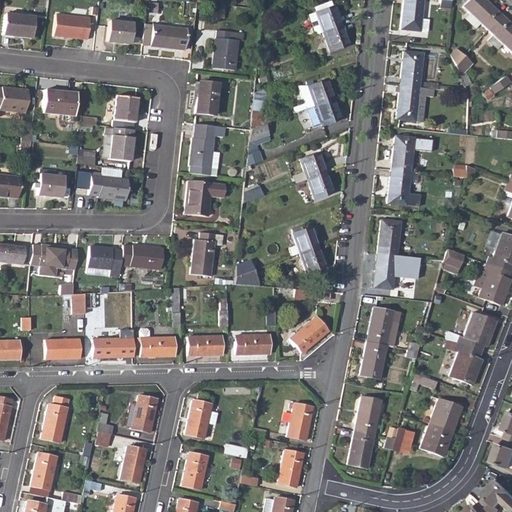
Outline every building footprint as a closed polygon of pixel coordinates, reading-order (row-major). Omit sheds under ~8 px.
[(403,0),(400,31),(418,33),(418,32),(426,33),(427,21),(420,20),(421,0),(403,0)] [(484,34),(498,19),(476,0),(468,0),(459,11),(484,34)] [(449,11),(450,3),(441,2),(440,10),(449,11)] [(339,27),(332,7),(315,14),(315,15),(319,26),(311,29),(314,36),(322,33),(339,27)] [(3,12),(1,32),(12,33),(12,36),(31,37),(33,16),(3,12)] [(53,14),(51,35),(84,38),(87,18),(53,14)] [(319,26),(315,15),(307,17),(311,29),(319,26)] [(141,40),(149,41),(184,44),(186,24),(143,19),(141,40)] [(511,31),(498,19),(484,34),(510,57),(511,54),(511,31)] [(107,21),(105,41),(129,44),(131,24),(107,21)] [(216,25),(212,63),(234,65),(237,35),(243,36),(244,28),(216,25)] [(339,27),(322,33),(329,54),(347,47),(339,27)] [(258,46),(257,55),(271,50),(268,43),(258,46)] [(257,55),(256,63),(274,57),(271,50),(257,55)] [(457,50),(449,59),(454,68),(464,57),(457,50)] [(403,52),(399,86),(418,88),(421,54),(403,52)] [(464,57),(454,68),(458,78),(472,63),(464,57)] [(504,77),(487,89),(492,95),(508,83),(504,77)] [(194,96),(192,112),(212,114),(215,82),(198,80),(196,96),(194,96)] [(309,87),(315,107),(332,101),(325,81),(309,87)] [(399,86),(396,85),(396,92),(398,93),(395,118),(414,120),(415,112),(422,113),(424,96),(431,97),(432,89),(418,88),(399,86)] [(0,108),(22,111),(24,89),(0,86),(0,108)] [(41,88),(39,111),(71,115),(74,92),(41,88)] [(112,96),(109,120),(130,122),(132,98),(112,96)] [(332,101),(315,107),(318,117),(322,127),(339,121),(332,101)] [(315,107),(307,110),(311,120),(318,117),(315,107)] [(187,165),(186,173),(213,177),(215,153),(208,152),(210,135),(219,137),(220,126),(190,123),(186,165),(187,165)] [(250,130),(248,142),(265,136),(268,135),(264,125),(250,130)] [(130,130),(109,128),(109,135),(108,135),(105,159),(126,161),(130,130)] [(492,128),(492,136),(510,137),(510,129),(492,128)] [(266,138),(265,136),(248,142),(245,167),(255,164),(252,155),(249,157),(251,144),(266,138)] [(393,136),(390,170),(408,172),(412,138),(393,136)] [(299,160),(306,180),(323,174),(316,154),(299,160)] [(474,169),(465,166),(465,170),(465,177),(472,178),(474,169)] [(452,169),(452,176),(465,178),(465,177),(465,170),(452,169)] [(408,172),(390,170),(386,204),(404,206),(408,172)] [(36,173),(33,194),(58,197),(60,177),(36,173)] [(87,173),(84,194),(94,195),(94,197),(121,200),(123,179),(95,176),(95,174),(87,173)] [(323,174),(306,180),(313,200),(330,193),(323,174)] [(0,175),(0,196),(14,198),(17,178),(0,175)] [(183,180),(180,213),(203,215),(205,195),(218,196),(219,183),(183,180)] [(511,199),(504,217),(511,220),(511,183),(506,181),(502,191),(504,192),(502,196),(511,199)] [(243,193),(242,204),(261,197),(257,187),(243,193)] [(379,221),(375,255),(394,257),(398,223),(379,221)] [(290,234),(297,254),(315,248),(308,227),(290,234)] [(189,238),(186,272),(205,274),(209,244),(216,245),(217,234),(196,231),(195,239),(189,238)] [(485,257),(482,264),(506,272),(509,265),(511,266),(511,237),(499,233),(490,258),(485,257)] [(38,244),(29,243),(27,263),(71,269),(74,249),(65,248),(65,246),(54,245),(54,247),(45,246),(45,244),(38,243),(38,244)] [(118,250),(117,263),(149,267),(149,246),(129,243),(128,245),(119,244),(118,250)] [(0,244),(0,260),(18,263),(20,247),(0,244)] [(84,265),(116,269),(117,263),(118,250),(109,249),(109,247),(86,244),(84,265)] [(149,246),(149,267),(156,268),(158,248),(149,246)] [(315,248),(297,254),(305,274),(322,268),(315,248)] [(457,274),(463,254),(447,249),(440,268),(457,274)] [(394,257),(375,255),(372,288),(390,290),(392,278),(394,257)] [(420,259),(394,257),(392,278),(418,280),(420,259)] [(235,266),(234,278),(253,271),(249,261),(235,266)] [(506,272),(482,264),(480,271),(485,272),(475,297),(500,306),(509,281),(504,279),(506,272)] [(234,278),(233,286),(260,288),(253,271),(234,278)] [(60,284),(60,293),(72,293),(72,284),(60,284)] [(328,293),(293,290),(293,298),(327,301),(328,293)] [(71,293),(71,313),(84,313),(84,293),(71,293)] [(372,308),(365,342),(385,346),(390,323),(392,313),(372,308)] [(457,336),(454,343),(478,352),(480,345),(483,346),(493,321),(469,313),(460,337),(457,336)] [(29,330),(28,317),(20,318),(21,330),(29,330)] [(84,330),(84,317),(76,318),(76,330),(84,330)] [(313,318),(288,340),(300,354),(326,333),(313,318)] [(390,323),(385,346),(392,347),(396,324),(390,323)] [(140,331),(138,333),(139,357),(173,357),(172,339),(148,339),(148,333),(146,331),(140,331)] [(266,337),(233,338),(233,356),(266,355),(266,337)] [(220,338),(186,339),(186,356),(221,356),(220,338)] [(125,339),(91,340),(92,358),(126,357),(125,339)] [(78,340),(43,340),(44,359),(78,358),(78,340)] [(17,341),(0,341),(0,359),(18,359),(17,341)] [(416,357),(418,343),(409,341),(406,356),(416,357)] [(385,346),(365,342),(358,376),(378,380),(385,346)] [(478,352),(454,343),(451,350),(455,352),(446,376),(469,384),(478,361),(475,360),(478,352)] [(413,374),(410,381),(433,390),(436,383),(413,374)] [(191,401),(184,435),(201,439),(205,424),(212,425),(215,414),(207,412),(210,397),(197,394),(196,402),(191,401)] [(137,396),(130,429),(148,433),(155,400),(137,396)] [(0,397),(0,441),(1,442),(11,400),(0,397)] [(46,405),(39,437),(58,442),(67,400),(53,397),(51,406),(46,405)] [(359,397),(352,431),(372,435),(379,401),(359,397)] [(434,399),(425,423),(449,431),(458,407),(434,399)] [(291,405),(285,438),(303,442),(311,409),(291,405)] [(506,430),(503,438),(511,440),(511,409),(511,413),(508,412),(502,429),(506,430)] [(96,423),(95,430),(114,434),(116,427),(96,423)] [(449,431),(425,423),(416,447),(440,456),(449,431)] [(393,439),(390,451),(397,453),(403,430),(396,428),(393,439)] [(250,429),(248,438),(260,440),(262,440),(264,432),(250,429)] [(372,435),(352,431),(345,464),(365,468),(372,435)] [(248,438),(245,449),(258,452),(260,440),(248,438)] [(387,438),(384,449),(390,451),(393,439),(387,438)] [(511,440),(503,438),(500,446),(496,444),(490,462),(508,469),(511,456),(511,440)] [(126,446),(119,480),(137,483),(145,450),(126,446)] [(223,447),(221,454),(243,459),(245,451),(223,447)] [(282,452),(275,485),(294,489),(301,456),(282,452)] [(35,454),(29,486),(47,490),(54,458),(35,454)] [(188,454),(180,487),(199,491),(206,457),(188,454)] [(239,461),(231,460),(230,468),(237,470),(239,461)] [(239,477),(238,485),(253,488),(255,480),(239,477)] [(98,483),(87,480),(85,486),(97,489),(98,483)] [(485,497),(480,502),(489,511),(495,511),(498,510),(495,507),(508,494),(495,481),(482,494),(485,497)] [(61,493),(59,501),(73,505),(75,496),(61,493)] [(115,495),(111,511),(130,511),(134,499),(115,495)] [(272,499),(269,511),(289,511),(291,503),(272,499)] [(178,500),(175,511),(193,511),(196,504),(178,500)] [(25,502),(23,511),(42,511),(44,506),(25,502)] [(218,502),(216,509),(229,511),(231,511),(233,505),(218,502)] [(489,511),(480,502),(475,508),(472,505),(464,511),(489,511)]
